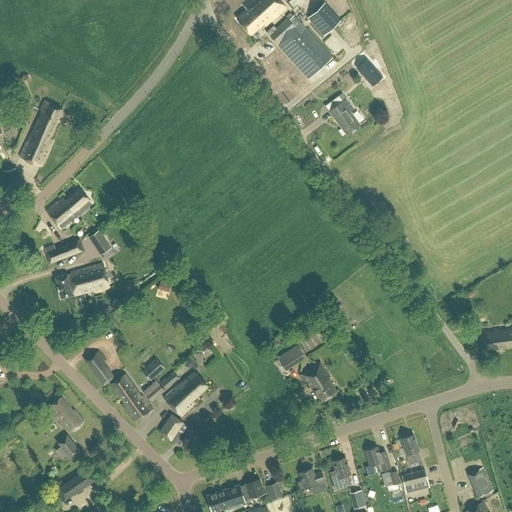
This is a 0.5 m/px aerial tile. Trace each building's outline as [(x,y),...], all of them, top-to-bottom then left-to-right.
[(260,25),(261,27),(284,6),(278,0),(251,0),(243,7),(246,10),(237,19),(250,34),(260,25)] [(340,20),(322,0),(286,0),(304,20),(307,18),(322,35),(340,20)] [(332,58),(294,14),(289,19),(287,17),(268,34),(308,79),(332,58)] [(440,38),(442,43),(456,38),(454,32),(440,38)] [(346,99),(343,101),(330,111),(329,111),(346,135),(359,125),(349,111),(353,109),(346,99)] [(61,109),(43,101),(39,110),(41,111),(31,134),(29,133),(19,157),(41,167),(53,140),(48,138),(61,109)] [(20,185),(16,167),(2,170),(6,189),(20,185)] [(93,203),(80,188),(66,199),(64,196),(46,210),(61,229),(93,203)] [(111,247),(100,230),(88,237),(99,254),(111,247)] [(83,250),(79,240),(56,248),(54,244),(44,247),(49,262),(83,250)] [(109,286),(103,263),(56,276),(62,298),(80,292),(80,295),(109,286)] [(138,288),(137,279),(124,282),(126,290),(138,288)] [(220,321),(214,313),(203,321),(210,329),(220,321)] [(498,329),(495,329),(498,351),(503,351),(502,348),(511,346),(511,329),(501,331),(501,328),(498,329)] [(498,351),(495,329),(479,331),(482,353),(498,351)] [(305,358),(297,345),(277,357),(284,370),(305,358)] [(105,360),(98,349),(84,359),(103,385),(110,380),(99,364),(105,360)] [(164,368),(155,358),(142,370),(151,380),(164,368)] [(330,378),(320,362),(301,374),(308,385),(311,383),(322,401),(336,393),(327,379),(330,378)] [(207,385),(194,369),(175,384),(163,395),(180,414),(194,402),(191,398),(193,396),(207,385)] [(178,378),(173,372),(161,382),(166,389),(178,378)] [(111,384),(122,400),(138,389),(127,373),(111,384)] [(165,390),(158,382),(145,394),(151,402),(165,390)] [(138,389),(122,400),(121,401),(134,421),(152,408),(138,389)] [(71,411),(59,395),(47,404),(67,430),(81,419),(74,409),(71,411)] [(182,422),(171,414),(159,432),(171,440),(182,422)] [(83,456),(67,434),(56,442),(60,446),(55,449),(62,459),(68,455),(74,463),(83,456)] [(401,438),(410,464),(420,460),(417,451),(419,450),(413,434),(401,438)] [(379,453),(377,447),(364,451),(369,465),(364,466),(367,475),(376,472),(374,464),(380,462),(383,470),(391,467),(386,450),(379,453)] [(351,473),(345,457),(332,461),(335,470),(330,471),(335,489),(342,487),(351,484),(348,474),(351,473)] [(87,468),(55,490),(63,501),(94,479),(87,468)] [(314,474),(312,468),(301,472),(303,480),(298,482),(300,489),(305,487),(306,488),(312,486),(314,494),(328,490),(324,478),(322,472),(314,474)] [(491,490),(482,468),(468,474),(477,496),(491,490)] [(427,479),(424,469),(402,474),(404,484),(427,479)] [(399,483),(396,470),(388,472),(389,475),(382,477),(385,487),(399,483)] [(264,493),(259,478),(245,482),(250,497),(264,493)] [(278,482),(265,485),(270,499),(282,496),(278,482)] [(223,489),(229,509),(240,505),(239,503),(245,501),(239,484),(223,489)] [(229,509),(223,489),(209,494),(207,498),(211,511),(228,506),(229,509)] [(365,505),(361,490),(349,493),(353,508),(365,505)] [(488,511),(482,501),(464,511),(488,511)]
